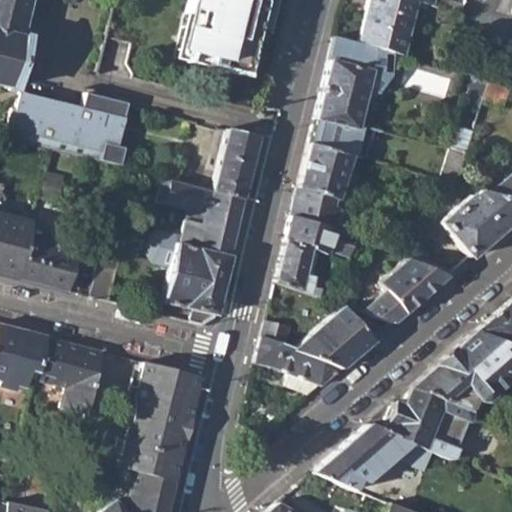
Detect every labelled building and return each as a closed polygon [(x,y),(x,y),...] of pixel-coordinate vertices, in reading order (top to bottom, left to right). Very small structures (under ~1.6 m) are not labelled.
[(0,0),(0,30),(19,36),(20,31),(26,0),(0,0)] [(186,0),(183,14),(193,16),(184,53),(205,58),(203,66),(241,77),(252,31),(262,33),(270,0),(186,0)] [(364,0),(354,42),(398,55),(412,0),(364,0)] [(444,0),(419,0),(459,13),(460,5),(444,0)] [(174,51),(184,53),(193,16),(183,14),(174,51)] [(0,87),(9,90),(16,63),(22,37),(19,36),(0,30),(0,87)] [(352,127),(353,121),(360,92),(371,93),(385,74),(393,76),(398,55),(354,42),(331,35),(311,116),(352,127)] [(203,66),(205,58),(184,53),(182,61),(203,66)] [(464,86),(481,91),(484,81),(467,76),(464,86)] [(478,99),(501,106),(506,88),(484,81),(481,91),(478,99)] [(1,138),(116,167),(120,150),(112,147),(123,104),(81,94),(78,107),(25,94),(17,92),(12,110),(8,109),(1,138)] [(353,121),(352,127),(311,116),(305,141),(346,152),(346,150),(356,153),(363,155),(370,126),(353,121)] [(223,129),(209,186),(208,190),(240,198),(255,137),(240,133),(223,129)] [(287,214),(332,229),(338,210),(331,208),(346,159),(355,162),(356,153),(346,150),(346,152),(305,141),(287,214)] [(452,181),(462,151),(446,146),(436,176),(452,181)] [(511,174),(502,183),(499,194),(511,198),(511,174)] [(208,190),(167,180),(161,204),(188,211),(184,224),(179,222),(176,233),(174,243),(225,256),(240,198),(208,190)] [(437,217),(468,255),(511,216),(511,198),(499,194),(476,188),(469,195),(467,192),(437,217)] [(327,249),(346,255),(350,245),(353,236),(332,229),(287,214),(283,233),(281,238),(305,243),(305,247),(325,254),(327,249)] [(0,275),(13,279),(26,228),(26,225),(0,218),(0,275)] [(13,279),(63,292),(71,257),(54,253),(54,247),(46,239),(45,233),(26,228),(13,279)] [(176,233),(168,231),(155,228),(146,234),(142,251),(148,260),(165,263),(156,300),(188,307),(184,323),(198,327),(210,315),(225,256),(174,243),(176,233)] [(393,250),(404,253),(414,234),(405,231),(393,250)] [(353,236),(350,245),(369,251),(372,242),(353,236)] [(271,280),(312,295),(314,287),(307,284),(308,274),(299,271),(305,247),(305,243),(281,238),(271,280)] [(367,315),(389,323),(450,271),(411,256),(404,262),(400,258),(373,282),(381,290),(357,311),(367,315)] [(96,257),(87,298),(106,303),(116,261),(96,257)] [(511,297),(510,296),(470,331),(511,350),(511,297)] [(289,349),(338,368),(367,343),(354,325),(367,315),(357,311),(338,304),(289,349)] [(27,371),(35,374),(44,336),(0,324),(0,388),(13,392),(15,385),(25,380),(27,371)] [(486,393),(511,369),(511,350),(470,331),(407,386),(466,410),(472,398),(482,401),(488,395),(486,393)] [(102,351),(44,336),(35,374),(33,381),(64,388),(59,408),(86,415),(102,351)] [(282,386),(305,396),(338,368),(289,349),(281,345),(258,336),(251,363),(271,366),(286,373),(282,386)] [(131,474),(171,481),(194,385),(189,373),(142,362),(116,470),(131,474)] [(422,448),(448,458),(466,410),(407,386),(369,419),(379,423),(376,430),(407,442),(422,448)] [(359,483),(397,450),(407,442),(376,430),(362,425),(306,473),(349,489),(355,479),(359,483)] [(60,462),(92,467),(99,440),(75,434),(60,462)] [(422,448),(407,442),(397,450),(417,458),(422,448)] [(163,511),(171,481),(131,474),(124,506),(133,507),(131,511),(163,511)] [(359,506),(374,511),(385,511),(388,503),(362,494),(359,506)] [(0,511),(42,511),(0,502),(0,511)] [(290,511),(272,503),(261,511),(290,511)] [(410,511),(388,503),(385,511),(410,511)]
